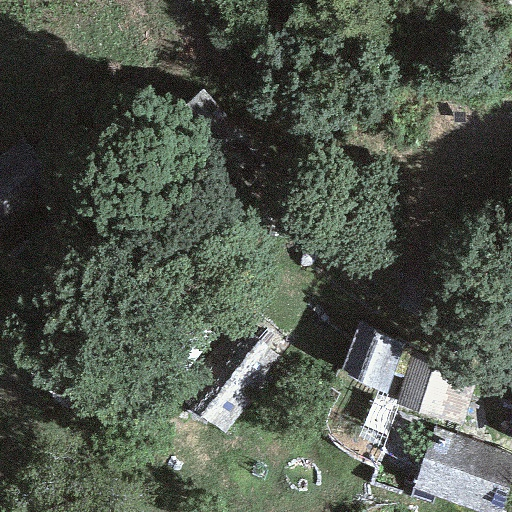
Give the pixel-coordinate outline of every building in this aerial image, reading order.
[(241,134),(203,94),(172,123),(210,163),(241,134)] [(0,233),(60,192),(25,140),(0,157),(0,233)] [(162,190),(140,173),(113,207),(135,225),(162,190)] [(461,264),(420,250),(400,306),(441,321),(461,264)] [(283,358),(233,320),(175,395),(224,434),(283,358)] [(407,347),(361,326),(342,369),(388,390),(407,347)] [(107,363),(68,328),(27,373),(67,408),(107,363)] [(476,374),(415,358),(400,410),(462,426),(476,374)] [(498,511),(511,468),(511,454),(434,430),(414,496),(466,511),(498,511)]
